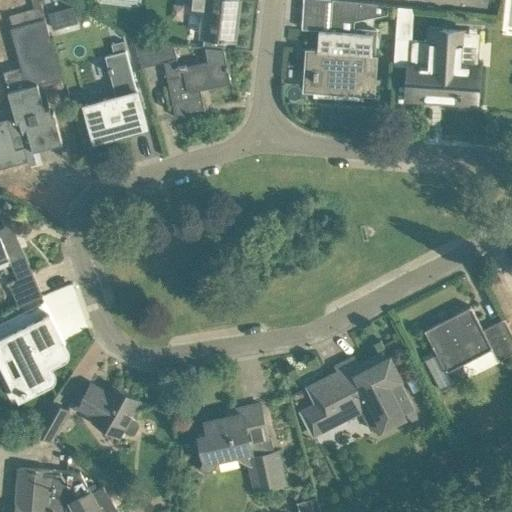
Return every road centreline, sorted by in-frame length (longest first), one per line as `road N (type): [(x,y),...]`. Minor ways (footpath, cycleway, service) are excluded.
road 1 (residential): [(511,229),(314,330),(171,359),(140,355),(104,330),(74,257),(80,212),(94,197),(258,141)]
road 2 (residential): [(511,174),(494,157),(258,141)]
road 3 (residential): [(258,141),(274,0)]
